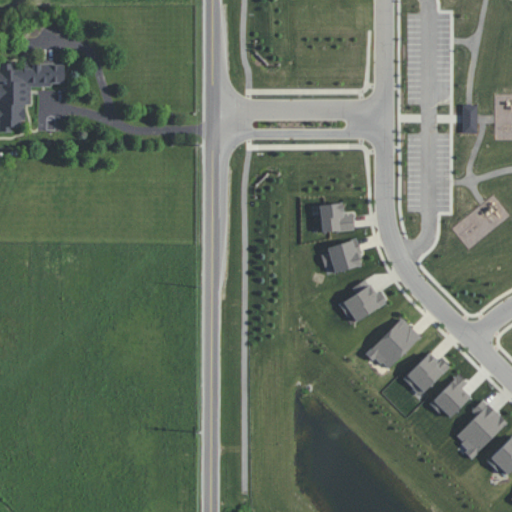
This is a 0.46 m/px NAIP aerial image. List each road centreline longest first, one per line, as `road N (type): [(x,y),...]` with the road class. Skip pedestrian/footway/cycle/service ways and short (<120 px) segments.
road 1 (tertiary): [(213,0),(211,511)]
road 2 (residential): [(383,118),(386,212),(397,253),(511,377)]
road 3 (residential): [(238,120),(249,132),(348,131),(361,117)]
road 4 (residential): [(361,117),(341,109),(249,110),(238,120)]
